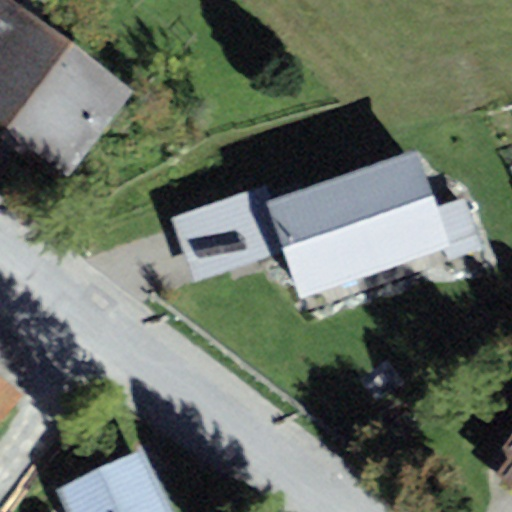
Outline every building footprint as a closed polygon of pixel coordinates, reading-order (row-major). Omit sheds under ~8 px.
[(0,143),(78,198),(141,107),(9,15),(0,28),(0,143)] [(477,261),(444,162),(294,212),(309,258),(327,311),(477,261)] [(309,258),(294,212),(287,192),(187,226),(208,291),(309,258)] [(0,427),(21,403),(0,385),(0,427)] [(180,511),(158,466),(71,507),(73,511),(180,511)]
